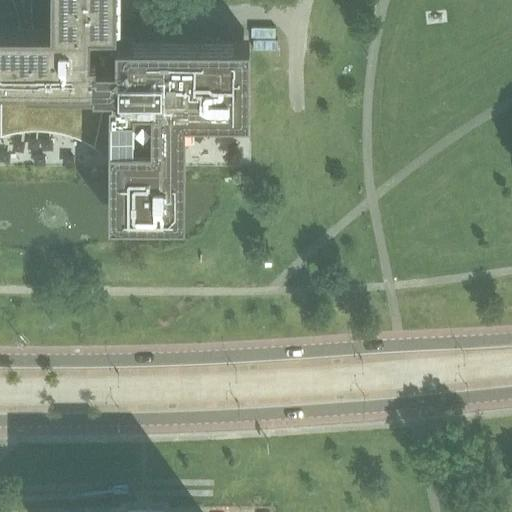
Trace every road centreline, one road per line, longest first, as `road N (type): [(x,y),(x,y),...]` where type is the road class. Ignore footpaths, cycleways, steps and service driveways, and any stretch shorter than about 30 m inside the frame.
road 1 (secondary): [(0,421),(237,415),(511,392)]
road 2 (secondary): [(511,339),(0,361)]
